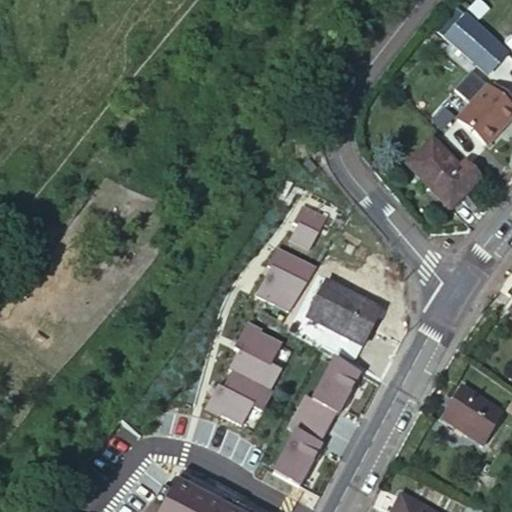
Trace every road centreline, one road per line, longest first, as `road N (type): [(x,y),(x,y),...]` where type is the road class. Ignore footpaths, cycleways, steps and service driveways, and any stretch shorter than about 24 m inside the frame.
road 1 (unclassified): [(452,291),(349,172),(336,133),(347,92),(420,0)]
road 2 (tertiary): [(334,511),(452,291)]
